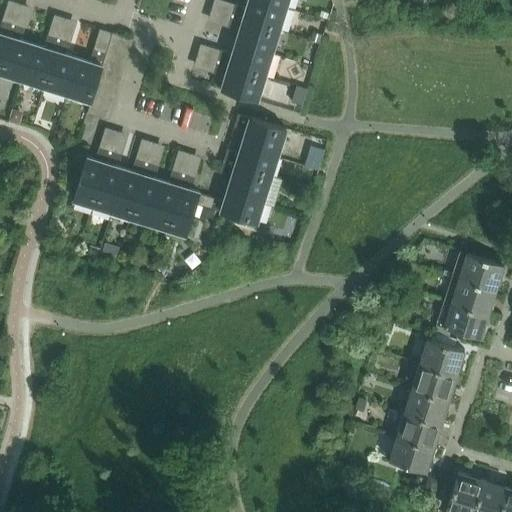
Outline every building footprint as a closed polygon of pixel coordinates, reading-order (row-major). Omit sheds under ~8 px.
[(279,30),(286,6),(264,0),(250,0),(247,9),(242,8),(243,6),(235,3),(231,15),(279,30)] [(271,53),(279,30),(231,15),(228,26),(235,29),(236,27),(241,28),(237,42),(271,53)] [(0,66),(14,24),(2,20),(0,27),(2,28),(0,34),(0,33),(0,66)] [(0,70),(22,78),(33,44),(19,39),(21,34),(23,35),(25,28),(14,24),(0,66),(0,70)] [(130,50),(133,38),(113,32),(109,44),(130,50)] [(45,85),(60,38),(48,35),(46,42),(48,43),(46,48),(33,44),(22,78),(45,85)] [(68,92),(79,58),(65,54),(67,49),(69,50),(71,42),(60,38),(45,85),(68,92)] [(264,76),(271,53),(237,42),(233,55),(228,54),(229,52),(221,49),(218,61),(264,76)] [(126,61),(130,50),(109,44),(106,53),(106,55),(126,61)] [(102,66),(106,55),(106,53),(94,49),(92,57),(94,57),(92,62),(79,58),(68,92),(90,100),(92,100),(95,89),(99,78),(102,66)] [(123,73),(126,61),(106,55),(102,66),(123,73)] [(257,98),(264,76),(218,61),(214,73),(221,75),(222,73),(227,75),(223,87),(223,89),(257,99),(258,98),(257,98)] [(119,84),(123,73),(102,66),(99,78),(119,84)] [(115,96),(119,84),(99,78),(95,89),(115,96)] [(112,107),(115,96),(95,89),(92,100),(92,101),(112,107)] [(108,119),(112,107),(92,101),(88,112),(108,119)] [(277,156),(285,129),(286,129),(286,128),(251,117),(251,118),(239,114),(235,126),(243,128),(243,126),(248,127),(245,137),(262,143),(260,150),(277,156)] [(271,175),(277,156),(260,150),(262,143),(245,137),(240,155),(234,154),(235,151),(228,149),(224,160),(271,175)] [(94,204),(111,150),(99,147),(97,154),(99,155),(98,160),(89,157),(88,157),(75,198),(76,199),(94,204)] [(112,210),(125,169),(116,166),(117,161),(120,162),(122,154),(111,150),(94,204),(112,210)] [(131,216),(147,162),(136,158),(134,166),(136,167),(135,172),(125,169),(112,210),(131,216)] [(263,202),(271,175),(224,160),(220,172),(228,174),(229,171),(234,173),(231,183),(248,189),(246,196),(263,202)] [(149,221),(162,180),(152,177),(154,172),(157,173),(159,165),(147,162),(131,216),(149,221)] [(167,227),(184,173),(173,169),(170,177),(173,178),(171,183),(162,180),(149,221),(167,227)] [(187,233),(196,202),(199,193),(200,192),(198,191),(189,189),(191,184),(193,184),(195,177),(184,173),(167,227),(186,233),(185,233),(187,233)] [(257,220),(263,202),(246,196),(248,189),(231,183),(225,201),(220,200),(220,199),(199,193),(196,202),(222,210),(222,211),(257,222),(257,220)] [(497,288),(504,263),(460,249),(452,272),(445,269),(445,271),(497,288)] [(489,312),(497,288),(445,271),(444,274),(451,276),(444,298),(489,312)] [(481,337),(489,312),(444,298),(437,321),(430,318),(429,321),(481,337)] [(457,374),(465,349),(420,335),(419,337),(427,340),(420,362),(457,374)] [(450,398),(457,374),(420,362),(413,385),(405,382),(405,384),(450,398)] [(442,422),(450,398),(405,384),(404,385),(412,388),(405,411),(442,422)] [(435,446),(442,422),(405,411),(398,433),(390,430),(390,432),(435,446)] [(427,471),(435,446),(390,432),(390,433),(397,436),(390,459),(427,471)] [(473,511),(484,479),(459,471),(445,511),(449,511),(450,509),(460,511),(473,511)] [(500,511),(508,486),(484,479),(473,511),(500,511)] [(511,511),(511,487),(508,486),(500,511),(511,511)]
